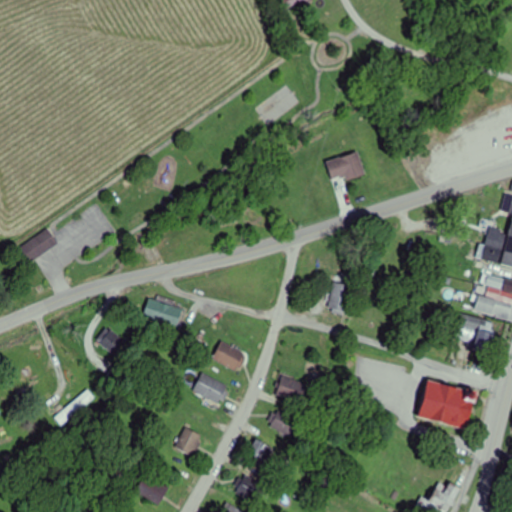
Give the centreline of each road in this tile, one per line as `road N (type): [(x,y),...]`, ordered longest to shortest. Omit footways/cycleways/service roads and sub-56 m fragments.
road 1 (secondary): [(511,165),(299,237),(90,290),(0,326)]
road 2 (residential): [(186,511),(262,365),(299,237)]
road 3 (tertiary): [(476,511),(510,388)]
